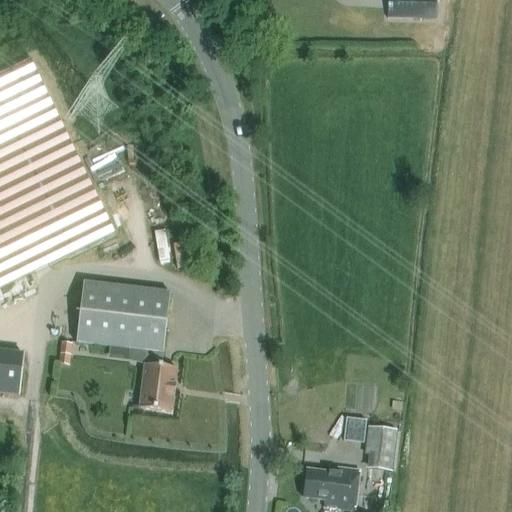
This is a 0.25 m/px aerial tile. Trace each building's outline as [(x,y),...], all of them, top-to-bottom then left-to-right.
[(387,0),(387,19),(435,20),(436,0),(387,0)] [(0,288),(114,234),(32,59),(0,74),(0,288)] [(163,354),(170,294),(83,284),(76,344),(146,352),(139,409),(171,413),(173,397),(174,397),(176,386),(174,386),(176,369),(161,368),(163,354)] [(319,428),(307,427),(306,436),(318,438),(319,428)] [(396,433),(366,430),(363,458),(366,458),(365,472),(392,475),(396,433)] [(324,508),(355,511),(360,472),(329,468),(328,474),(307,471),(303,499),(325,502),(324,508)]
